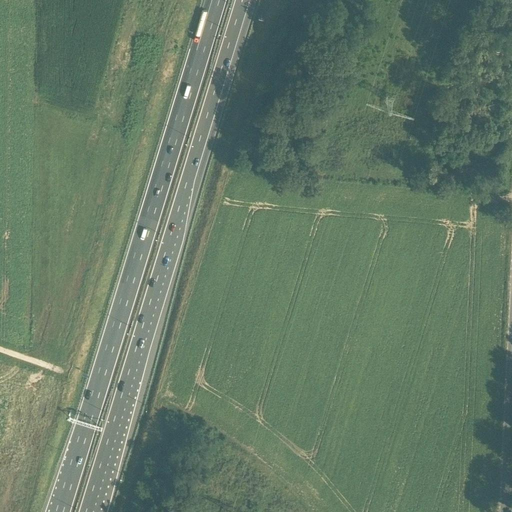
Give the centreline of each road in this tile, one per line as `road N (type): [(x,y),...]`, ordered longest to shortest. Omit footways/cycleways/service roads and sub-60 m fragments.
road 1 (motorway): [(215,0),(59,511)]
road 2 (motorway): [(89,511),(245,0)]
